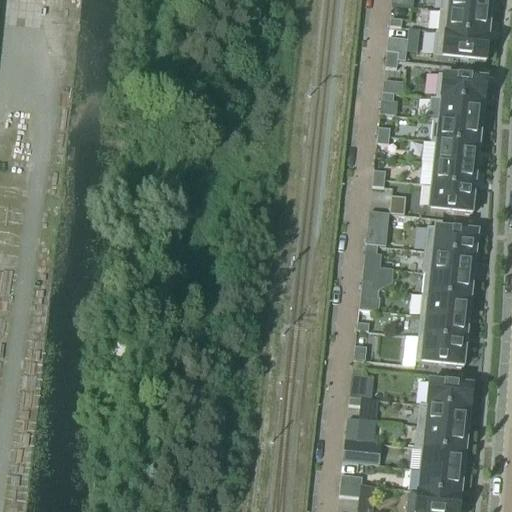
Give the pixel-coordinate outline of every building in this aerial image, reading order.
[(489,7),(490,0),(443,0),(442,13),(439,13),(439,14),(490,20),(492,7),(489,7)] [(489,32),(490,20),(439,14),(437,35),(486,41),(487,32),(489,32)] [(389,22),(388,30),(400,32),(401,24),(389,22)] [(487,41),(437,35),(435,35),(432,60),(485,66),(488,41),(487,41)] [(397,57),(386,56),(385,64),(396,65),(397,57)] [(384,71),(396,73),(396,65),(385,64),(384,71)] [(483,107),(486,83),(438,78),(435,102),(481,107),(483,107)] [(382,85),(381,97),(393,98),(399,99),(399,98),(401,87),(382,85)] [(381,97),(380,105),(392,106),(393,98),(381,97)] [(480,116),(481,107),(435,102),(442,103),(439,124),(432,123),(432,124),(481,129),(483,116),(480,116)] [(377,132),(377,140),(388,141),(389,133),(394,133),(395,121),(379,120),(377,132)] [(480,142),(481,129),(432,124),(430,145),(477,150),(478,141),(480,142)] [(388,141),(377,140),(376,148),(387,149),(388,141)] [(476,159),(477,150),(430,145),(429,146),(437,147),(435,167),(477,172),(478,159),(476,159)] [(475,185),(477,172),(435,168),(432,189),(472,193),(473,184),(475,185)] [(385,176),(373,175),(372,183),(384,184),(385,176)] [(384,184),(372,183),(371,191),(383,192),(384,184)] [(474,193),(472,193),(432,189),(430,214),(471,218),(474,193)] [(475,260),(477,236),(426,230),(424,255),(473,260),(475,260)] [(377,242),(366,241),(365,249),(377,250),(377,242)] [(364,257),(376,258),(377,250),(365,249),(364,257)] [(472,269),(473,260),(424,255),(421,277),(473,282),(474,270),(472,269)] [(472,295),(473,282),(421,277),(421,278),(424,278),(421,298),(468,303),(469,295),(472,295)] [(373,285),(361,284),(360,292),(372,293),(373,285)] [(359,300),(377,302),(378,294),(372,293),(360,292),(359,300)] [(467,312),(468,303),(421,298),(419,320),(468,325),(470,313),(467,312)] [(467,338),(468,325),(419,320),(417,341),(464,346),(464,338),(467,338)] [(356,327),(356,335),(367,336),(368,328),(356,327)] [(465,347),(464,346),(417,341),(414,366),(463,371),(465,347)] [(352,364),(364,365),(365,357),(353,356),(352,364)] [(352,372),(351,380),(363,381),(363,373),(352,372)] [(469,414),(472,389),(429,385),(426,408),(418,408),(418,409),(468,414),(469,414)] [(348,401),(348,409),(359,410),(360,403),(348,401)] [(467,423),(468,414),(418,409),(416,430),(468,436),(469,423),(467,423)] [(466,448),(468,436),(416,430),(414,451),(463,457),(464,448),(466,448)] [(357,437),(345,436),(344,444),(356,445),(357,437)] [(463,466),(463,457),(421,452),(419,474),(463,479),(464,466),(463,466)] [(462,491),(463,479),(419,474),(417,495),(459,500),(460,491),(462,491)] [(352,480),(340,479),(339,487),(351,488),(352,480)] [(351,488),(339,487),(338,500),(359,502),(361,489),(351,488)] [(458,511),(460,500),(459,500),(417,495),(417,496),(409,495),(407,511),(458,511)]
